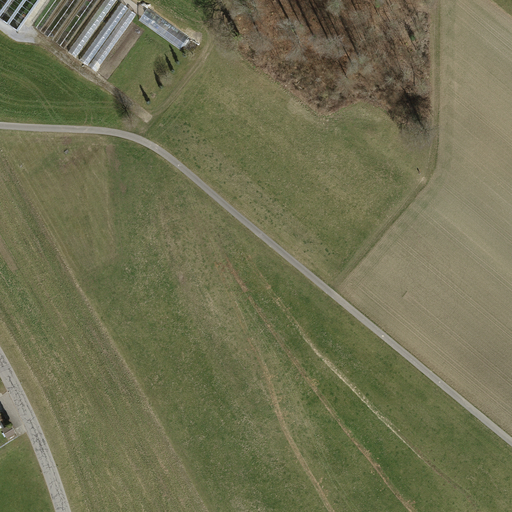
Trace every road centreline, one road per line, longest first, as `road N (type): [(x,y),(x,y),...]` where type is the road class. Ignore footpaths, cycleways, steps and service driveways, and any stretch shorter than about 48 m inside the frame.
road 1 (unclassified): [(0,125),(120,134),(158,150),(511,443)]
road 2 (track): [(332,293),(429,166),(437,0)]
road 3 (track): [(227,0),(209,48),(145,143)]
road 4 (tertiary): [(63,511),(0,360)]
